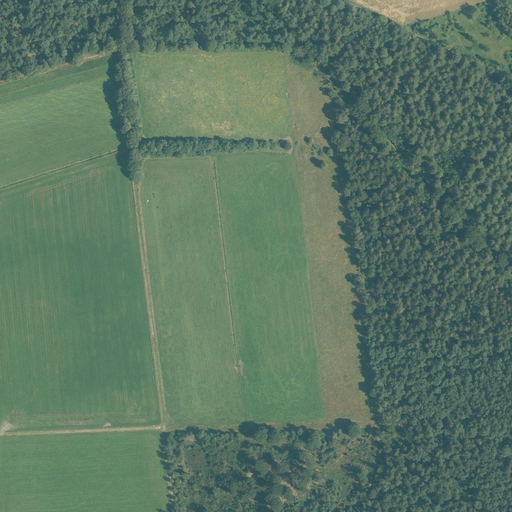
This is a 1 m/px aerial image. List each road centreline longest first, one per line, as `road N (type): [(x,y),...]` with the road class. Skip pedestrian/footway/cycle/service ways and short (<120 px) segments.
road 1 (track): [(176,511),(119,52),(122,0)]
road 2 (track): [(463,57),(343,0)]
